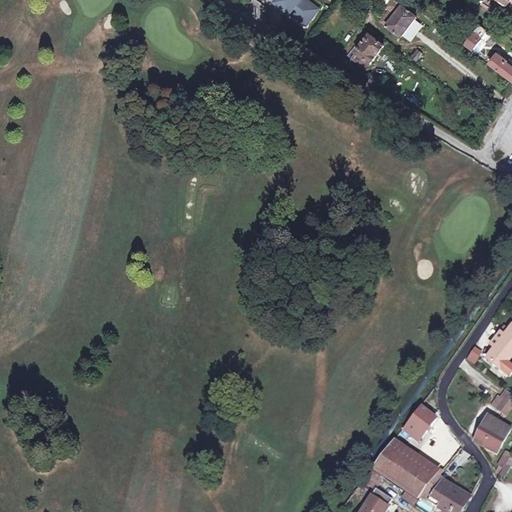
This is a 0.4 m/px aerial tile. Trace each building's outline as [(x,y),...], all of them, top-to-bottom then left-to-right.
[(310,26),(322,10),(308,0),(281,0),(279,4),(293,15),(294,14),(310,26)] [(408,9),(413,3),(409,0),(394,0),(389,6),(392,9),(399,14),(390,26),(403,37),(419,17),(408,9)] [(511,0),(487,0),(485,4),(511,22),(511,20),(511,0)] [(383,21),(390,26),(399,14),(392,9),(383,21)] [(482,26),(467,46),(475,51),(483,41),(487,43),(494,35),(482,26)] [(362,47),(358,53),(369,62),(371,64),(385,47),(371,36),(366,42),(361,39),(357,44),(362,47)] [(475,51),(479,55),(487,43),(483,41),(475,51)] [(425,54),(420,50),(415,57),(420,60),(425,54)] [(358,53),(353,58),(365,67),(369,62),(358,53)] [(501,55),(492,66),(511,81),(511,65),(509,63),(509,62),(501,55)] [(380,83),(373,78),(369,84),(377,88),(380,83)] [(503,333),(498,340),(511,351),(511,329),(507,336),(503,333)] [(496,349),(488,360),(503,371),(511,360),(511,351),(498,340),(492,346),(496,349)] [(474,346),(466,360),(474,366),(482,352),(474,346)] [(503,399),(497,395),(491,404),(507,415),(511,407),(511,395),(508,393),(503,399)] [(436,417),(420,404),(404,425),(420,437),(436,417)] [(481,422),(473,438),(497,451),(511,428),(489,415),(485,423),(481,422)] [(389,445),(371,468),(418,498),(420,497),(436,476),(389,445)] [(505,450),(497,464),(499,465),(495,471),(499,474),(510,455),(511,453),(505,450)] [(383,479),(370,471),(363,481),(376,489),(383,479)] [(437,475),(436,476),(420,497),(429,502),(444,479),(437,475)] [(429,502),(445,511),(458,511),(467,499),(452,489),(454,485),(444,479),(429,502)] [(469,496),(454,486),(452,489),(467,499),(469,496)] [(392,500),(376,489),(371,496),(387,507),(392,500)] [(408,495),(406,499),(414,505),(417,501),(408,495)] [(383,511),(387,507),(371,496),(367,501),(359,511),(383,511)] [(390,511),(397,503),(392,500),(387,507),(383,511),(390,511)]
